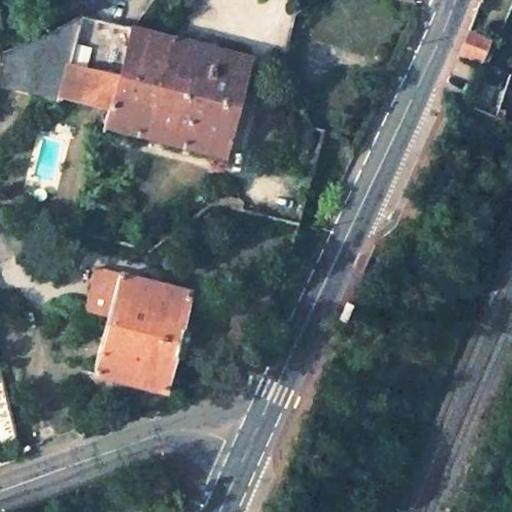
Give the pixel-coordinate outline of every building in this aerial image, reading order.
[(7,51),(0,77),(0,83),(58,99),(59,95),(67,65),(81,15),(58,26),(35,39),(7,51)] [(81,15),(67,65),(120,78),(161,88),(174,38),(157,34),(91,17),(81,15)] [(458,54),(479,64),(480,61),(486,64),(493,48),(486,45),(488,40),(467,32),(458,54)] [(107,128),(225,159),(252,57),(174,38),(161,88),(120,78),(112,109),(107,128)] [(112,109),(120,78),(67,65),(59,95),(112,109)] [(120,273),(96,268),(92,286),(88,284),(81,311),(108,319),(120,273)] [(93,376),(166,393),(192,291),(120,273),(108,319),(93,376)]
